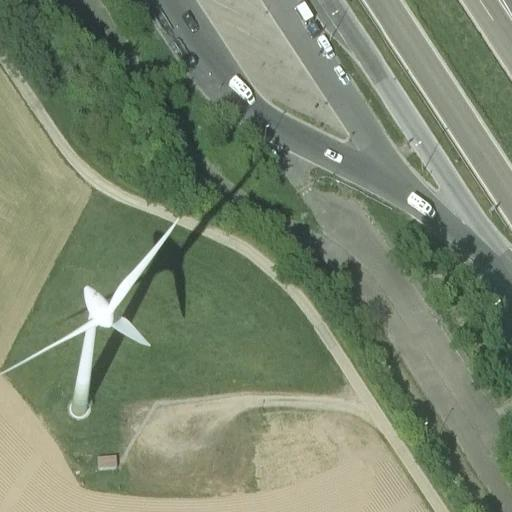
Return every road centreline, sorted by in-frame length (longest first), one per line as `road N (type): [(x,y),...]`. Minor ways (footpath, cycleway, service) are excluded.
road 1 (unclassified): [(0,53),(88,179),(238,248),(299,294),(440,511)]
road 2 (motorway): [(329,0),(499,259)]
road 3 (unclassified): [(511,511),(357,274)]
road 4 (motorway): [(162,0),(235,105),(366,174)]
road 5 (motorway): [(382,0),(511,196)]
road 6 (track): [(372,406),(264,401),(195,409)]
road 7 (motorway): [(366,174),(414,197),(499,259)]
